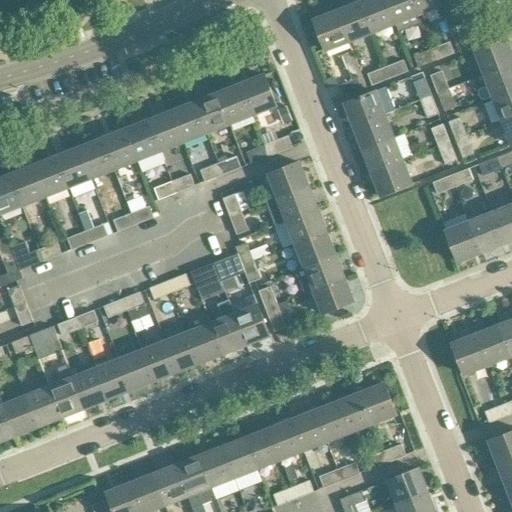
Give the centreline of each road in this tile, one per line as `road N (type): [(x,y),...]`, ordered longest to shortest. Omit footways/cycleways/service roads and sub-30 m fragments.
road 1 (residential): [(0,476),(398,320)]
road 2 (residential): [(398,320),(270,0)]
road 3 (unknown): [(324,134),(202,190),(179,234),(33,294)]
road 4 (tertiary): [(0,78),(212,0)]
road 5 (residential): [(466,511),(398,320)]
road 6 (unknown): [(440,440),(314,499),(309,511)]
road 7 (residential): [(398,320),(511,275)]
